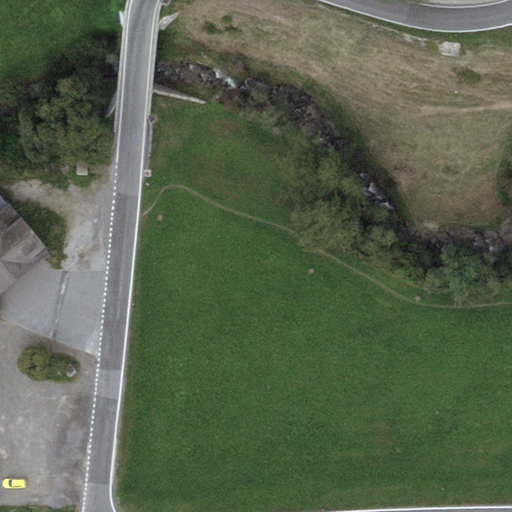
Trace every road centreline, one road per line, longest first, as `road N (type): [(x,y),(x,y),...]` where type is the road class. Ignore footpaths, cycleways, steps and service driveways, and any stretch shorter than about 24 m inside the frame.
road 1 (tertiary): [(146,0),(98,511)]
road 2 (tertiary): [(511,13),(442,18),(377,0)]
